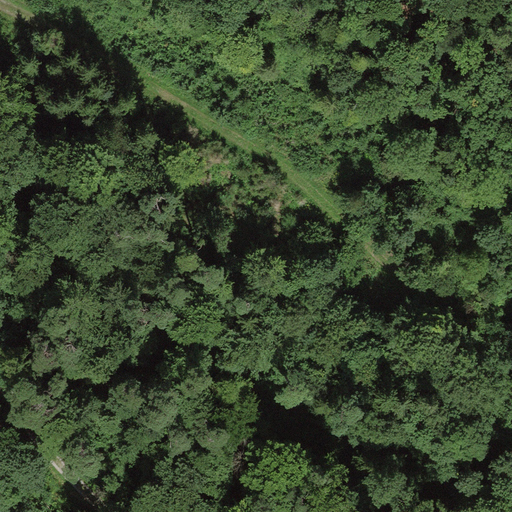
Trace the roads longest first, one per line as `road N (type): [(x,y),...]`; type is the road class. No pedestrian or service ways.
road 1 (track): [(511,393),(243,157),(0,20)]
road 2 (track): [(131,511),(22,409),(0,364)]
